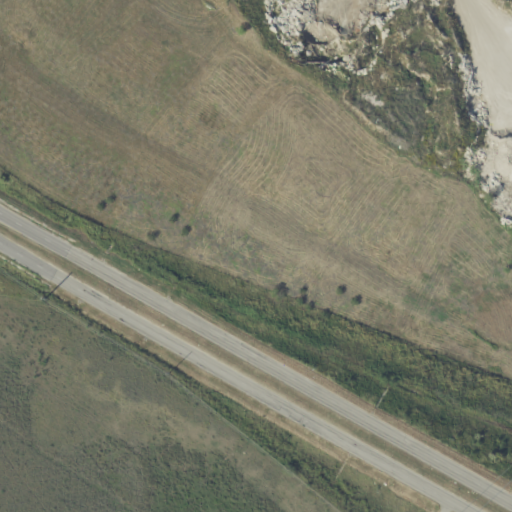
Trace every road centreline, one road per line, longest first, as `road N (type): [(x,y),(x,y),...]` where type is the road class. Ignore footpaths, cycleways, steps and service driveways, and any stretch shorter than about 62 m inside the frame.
road 1 (secondary): [(511,504),(0,214)]
road 2 (secondary): [(0,243),(467,511)]
